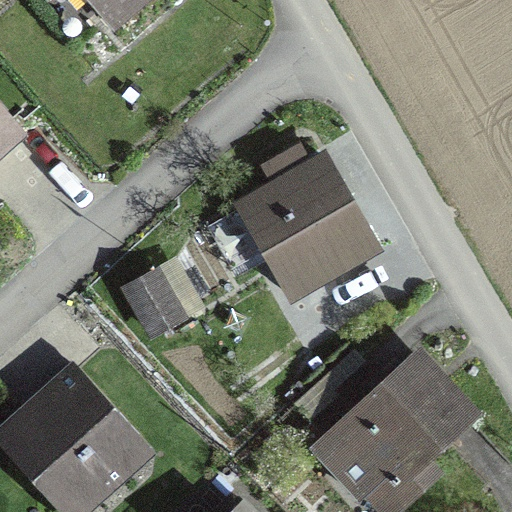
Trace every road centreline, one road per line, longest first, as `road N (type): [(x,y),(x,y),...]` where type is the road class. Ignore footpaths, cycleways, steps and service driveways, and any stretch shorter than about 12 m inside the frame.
road 1 (residential): [(317,26),(0,314)]
road 2 (residential): [(511,401),(317,26)]
